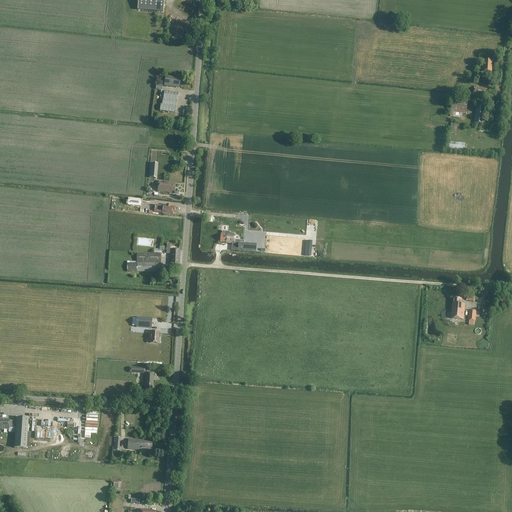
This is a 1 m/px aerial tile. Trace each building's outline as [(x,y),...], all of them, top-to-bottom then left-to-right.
[(138,0),(138,10),(163,12),(163,0),(138,0)] [(484,72),(492,72),(493,61),(484,60),(484,72)] [(165,77),(164,86),(179,88),(180,79),(165,77)] [(473,96),(487,99),(494,100),(495,90),(474,87),(473,96)] [(164,91),(161,91),(160,97),(163,97),(161,111),(175,113),(178,93),(164,91)] [(466,115),(468,102),(453,100),(450,117),(462,118),(462,114),(466,115)] [(487,107),(482,106),(482,103),(476,102),(473,123),(484,124),(487,107)] [(174,192),(175,184),(170,183),(170,182),(158,181),(158,191),(169,192),(169,191),(174,192)] [(175,209),(174,209),(174,207),(170,207),(170,206),(166,205),(166,206),(155,205),(154,212),(162,213),(162,214),(164,214),(163,215),(168,216),(169,214),(173,215),(173,212),(174,212),(174,211),(175,210),(175,209)] [(225,243),(234,244),(235,235),(226,234),(226,235),(221,235),(220,242),(225,242),(225,243)] [(247,242),(238,242),(238,247),(248,247),(248,242),(252,242),(252,239),(247,238),(247,242)] [(170,267),(179,267),(180,250),(171,249),(170,267)] [(161,272),(161,254),(137,254),(137,263),(127,263),(127,272),(137,272),(161,272)] [(454,298),(453,304),(452,304),(451,319),(463,320),(465,305),(462,304),(462,299),(454,298)] [(469,310),(468,320),(475,321),(476,311),(469,310)] [(151,329),(152,318),(137,317),(136,328),(151,329)] [(150,343),(158,344),(159,332),(150,331),(150,343)] [(145,390),(153,390),(154,374),(145,373),(145,390)] [(0,428),(9,429),(8,432),(15,433),(14,448),(26,449),(28,419),(16,418),(16,421),(9,421),(9,420),(3,419),(3,420),(0,419),(0,428)] [(127,449),(140,451),(140,450),(151,451),(152,442),(143,441),(128,439),(127,449)]
